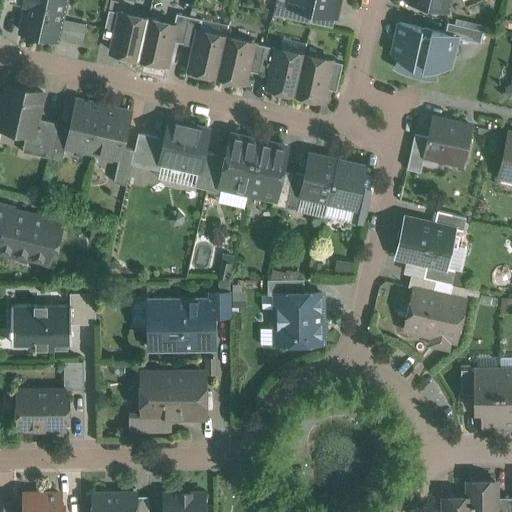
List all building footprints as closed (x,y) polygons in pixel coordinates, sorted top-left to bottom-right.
[(28,0),(27,5),(21,31),(56,39),(65,0),(28,0)] [(289,0),(276,0),(274,14),(309,22),(312,10),(288,5),(289,0)] [(338,0),(289,0),(288,5),(312,10),(335,15),(338,0)] [(408,0),(447,9),(449,0),(408,0)] [(121,12),(109,10),(103,37),(114,40),(121,12)] [(148,19),(121,12),(114,40),(112,51),(139,58),(148,19)] [(189,16),(177,13),(174,24),(175,25),(172,40),(183,43),(189,16)] [(202,19),(189,16),(183,43),(195,46),(199,30),(200,30),(202,19)] [(174,24),(148,19),(139,58),(166,64),(172,40),(175,25),(174,24)] [(484,29),(448,21),(445,32),(458,35),(457,37),(481,43),(484,29)] [(431,35),(420,32),(421,27),(399,22),(392,52),(400,58),(395,66),(404,71),(410,74),(415,75),(424,77),(436,78),(436,68),(446,66),(451,65),(457,37),(458,35),(445,32),(432,29),(431,35)] [(200,30),(199,30),(195,46),(190,69),(217,75),(226,36),(200,30)] [(253,43),(226,36),(217,75),(244,82),(247,70),(253,43)] [(265,45),(253,43),(247,70),(259,73),(265,45)] [(277,48),(265,45),(259,73),(270,75),(277,48)] [(304,54),(277,48),(270,75),(268,87),(295,93),(304,54)] [(331,60),(304,54),(295,93),(322,99),(325,88),(331,60)] [(343,63),(331,60),(325,88),(337,90),(343,63)] [(43,91),(8,83),(0,118),(0,126),(26,133),(33,134),(37,117),(43,91)] [(103,105),(76,99),(66,146),(93,152),(103,105)] [(131,111),(103,105),(93,152),(119,158),(120,158),(123,146),(131,111)] [(471,125),(433,116),(429,136),(425,152),(448,158),(448,160),(463,163),(471,125)] [(58,122),(37,117),(33,134),(26,133),(22,151),(51,157),(58,122)] [(209,129),(170,120),(166,138),(161,161),(162,161),(198,170),(199,170),(204,151),(209,129)] [(59,128),(55,149),(64,151),(68,129),(59,128)] [(166,138),(138,132),(135,149),(131,163),(160,170),(162,161),(161,161),(166,138)] [(429,136),(415,133),(407,168),(421,171),(425,152),(429,136)] [(260,140),(232,134),(227,156),(221,185),(222,185),(248,191),(260,140)] [(511,134),(510,134),(501,174),(511,176),(511,134)] [(287,147),(260,140),(248,191),(274,197),(275,197),(282,169),(287,147)] [(135,149),(123,146),(120,158),(119,158),(114,181),(127,184),(131,163),(135,149)] [(215,154),(204,151),(199,170),(198,170),(195,186),(207,189),(208,189),(215,154)] [(338,158),(310,152),(305,174),(300,195),(301,195),(328,201),(338,158)] [(227,156),(215,154),(208,189),(220,192),(222,185),(221,185),(227,156)] [(365,164),(338,158),(328,201),(354,207),(355,207),(360,186),(365,164)] [(282,169),(275,197),(274,197),(273,204),(286,206),(293,172),(282,169)] [(286,206),(285,207),(298,210),(301,195),(300,195),(305,174),(294,171),(286,206)] [(372,189),(360,186),(355,207),(354,207),(351,221),(364,224),(372,189)] [(14,208),(0,204),(0,232),(8,234),(14,212),(14,208)] [(466,217),(438,210),(435,223),(454,228),(463,230),(466,217)] [(62,223),(14,212),(8,234),(0,232),(0,253),(25,260),(26,256),(48,261),(51,245),(57,247),(62,223)] [(435,223),(406,217),(397,257),(427,263),(445,268),(446,267),(454,228),(435,223)] [(445,268),(427,263),(424,277),(451,284),(455,269),(446,267),(445,268)] [(304,279),(268,279),(268,294),(276,294),(276,293),(304,293),(304,279)] [(465,299),(414,287),(405,329),(456,341),(465,299)] [(231,292),(215,292),(215,299),(209,300),(209,316),(231,316),(231,292)] [(95,293),(70,293),(70,305),(71,305),(72,324),(95,323),(95,293)] [(304,293),(276,293),(276,294),(276,310),(271,313),(271,322),(276,325),(276,342),(322,342),(322,293),(304,293)] [(209,300),(149,300),(150,348),(214,348),(214,332),(210,328),(209,316),(209,300)] [(70,305),(45,305),(44,306),(37,306),(37,305),(11,305),(12,343),(30,343),(30,349),(54,349),(54,343),(72,343),(72,324),(71,305),(70,305)] [(84,361),(64,361),(64,389),(65,389),(84,389),(84,361)] [(511,368),(476,369),(476,394),(476,409),(484,409),(484,425),(511,425),(511,368)] [(476,394),(476,369),(461,369),(461,394),(476,394)] [(204,372),(156,372),(156,383),(144,384),(144,412),(144,416),(169,416),(204,416),(204,372)] [(64,389),(17,389),(17,409),(16,409),(12,413),(12,421),(16,425),(17,425),(17,429),(65,429),(65,416),(69,416),(69,401),(65,401),(65,389),(64,389)] [(144,416),(144,412),(133,413),(133,428),(169,428),(169,416),(144,416)] [(496,481),(469,481),(469,497),(470,497),(470,511),(495,511),(496,497),(496,481)] [(137,492),(93,493),(93,511),(136,511),(137,496),(137,492)] [(191,493),(190,492),(179,492),(179,493),(165,493),(165,511),(204,511),(204,493),(191,493)] [(61,493),(25,493),(24,511),(64,511),(64,503),(61,503),(61,493)] [(149,511),(149,495),(137,496),(136,511),(149,511)] [(469,497),(445,497),(444,511),(470,511),(470,497),(469,497)] [(507,511),(508,497),(496,497),(495,511),(507,511)] [(0,511),(12,511),(13,501),(1,501),(1,509),(0,509),(0,511)]
